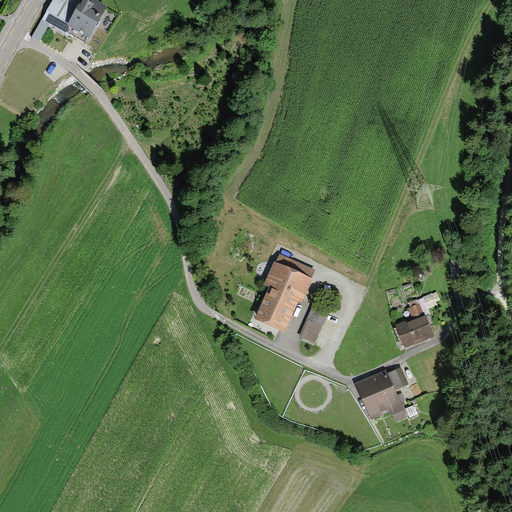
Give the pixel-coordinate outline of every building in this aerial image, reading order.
[(105,9),(89,0),(55,0),(49,12),(90,35),(105,9)] [(311,274),(281,260),(254,318),(285,332),(311,274)] [(301,337),(315,343),(328,311),(314,305),(301,337)] [(413,321),(393,329),(402,350),(433,338),(424,316),(420,318),(415,307),(409,310),(413,321)] [(400,369),(357,387),(371,420),(399,408),(393,393),(407,387),(400,369)]
